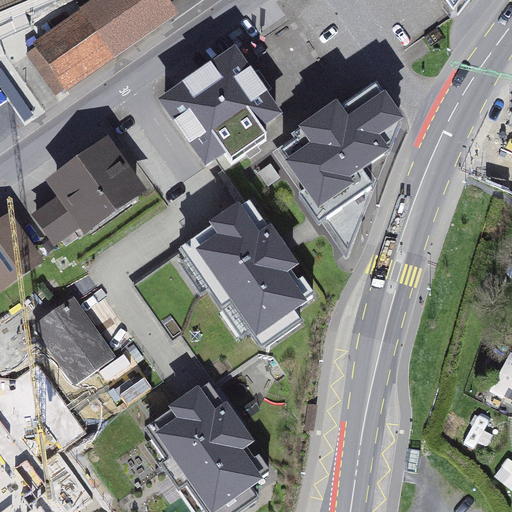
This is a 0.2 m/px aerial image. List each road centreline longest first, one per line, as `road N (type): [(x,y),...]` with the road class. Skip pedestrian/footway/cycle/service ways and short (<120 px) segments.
road 1 (primary): [(351,506),(388,299),(453,118)]
road 2 (residential): [(0,171),(241,0)]
road 3 (unclassified): [(453,118),(408,88),(345,0)]
